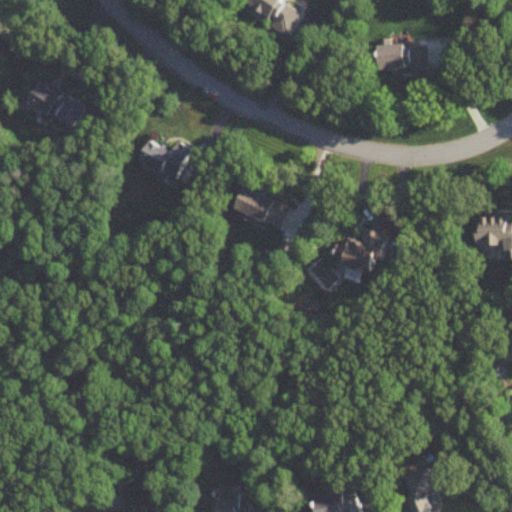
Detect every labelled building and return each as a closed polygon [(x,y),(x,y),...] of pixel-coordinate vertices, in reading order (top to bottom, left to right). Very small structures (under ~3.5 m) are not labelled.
[(256,0),(250,11),(292,36),(306,12),(286,0),(256,0)] [(385,73),(432,71),(431,44),(384,46),(385,73)] [(90,105),(36,80),(25,105),(78,130),(90,105)] [(180,185),(200,154),(183,143),(176,154),(156,142),(144,162),(180,185)] [(296,210),(252,188),(241,211),(285,232),(296,210)] [(483,249),(510,250),(509,263),(511,262),(511,220),(484,220),(483,249)] [(354,241),(347,281),(361,283),(363,272),(379,274),(386,234),(368,231),(366,243),(354,241)] [(413,511),(432,511),(434,511),(430,499),(451,492),(443,468),(410,479),(417,498),(410,501),(413,511)] [(365,511),(365,507),(353,509),(350,494),(317,501),(319,511),(365,511)] [(255,511),(255,497),(214,498),(214,511),(255,511)]
